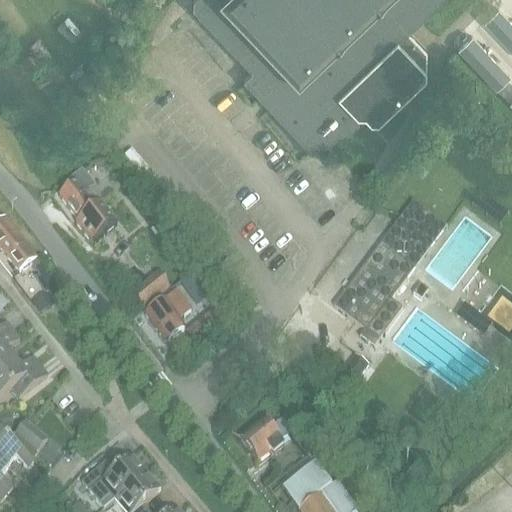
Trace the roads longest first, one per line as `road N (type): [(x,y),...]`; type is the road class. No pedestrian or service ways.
road 1 (residential): [(202,511),(126,423),(56,247)]
road 2 (unclassified): [(183,411),(254,343),(325,253)]
road 3 (residential): [(183,411),(56,247)]
road 4 (residential): [(95,406),(0,276)]
road 5 (residential): [(263,511),(183,411)]
